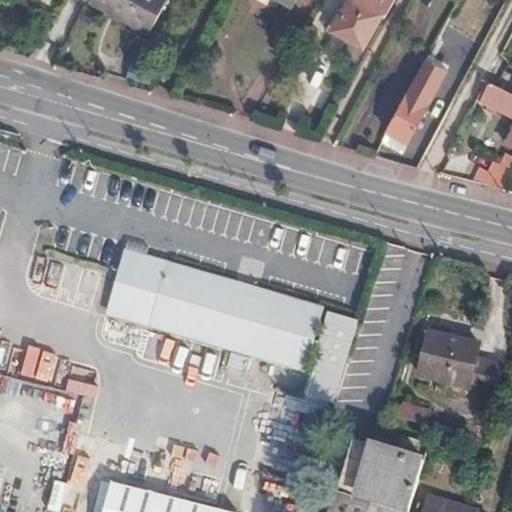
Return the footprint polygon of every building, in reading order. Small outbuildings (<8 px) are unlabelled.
[(93,0),(91,5),(149,34),(167,0),(93,0)] [(380,15),(385,17),(393,0),(349,0),(334,27),(365,43),(380,15)] [(389,129),(410,141),(419,122),(448,68),(428,58),(410,93),(408,92),(389,129)] [(511,95),(487,82),(476,101),(511,120),(511,134),(504,150),(511,154),(511,95)] [(389,129),(383,140),(405,149),(410,141),(389,129)] [(511,171),(499,164),(489,183),(504,187),(511,172),(511,171)] [(109,310),(144,321),(152,323),(306,369),(323,310),(127,251),(109,310)] [(497,393),(504,364),(478,357),(482,344),(430,331),(419,373),(497,393)] [(3,334),(0,343),(0,365),(33,377),(43,348),(3,334)] [(246,371),(249,355),(232,353),(229,368),(246,371)] [(0,399),(2,400),(10,378),(0,374),(0,399)] [(327,511),(408,511),(424,460),(379,446),(353,438),(338,486),(335,485),(327,511)] [(240,511),(116,480),(109,508),(99,505),(97,511),(240,511)] [(480,511),(481,511),(432,495),(426,511),(480,511)]
